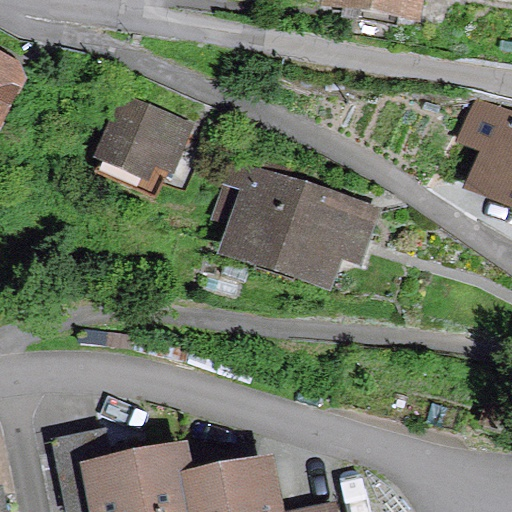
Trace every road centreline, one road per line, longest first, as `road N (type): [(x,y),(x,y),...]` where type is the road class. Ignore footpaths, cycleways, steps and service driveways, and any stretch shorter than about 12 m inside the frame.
road 1 (residential): [(511,272),(328,145),(21,12)]
road 2 (residential): [(511,344),(34,319),(12,342),(21,383)]
road 3 (residential): [(511,483),(133,386),(21,383)]
road 4 (residential): [(21,12),(183,24),(511,85)]
road 5 (residential): [(21,383),(39,511)]
